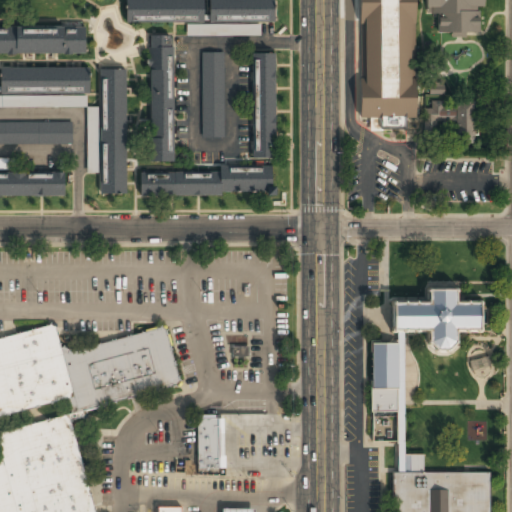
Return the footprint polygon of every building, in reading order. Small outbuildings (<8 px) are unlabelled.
[(129,0),(129,19),(204,19),(204,0),(129,0)] [(208,0),(208,22),(274,21),(274,0),(208,0)] [(362,0),(364,119),(371,119),(371,130),(406,130),(406,120),(416,120),(413,0),(424,0),(425,16),(436,16),(437,35),(483,34),(482,0),(362,0)] [(0,28),(0,54),(85,54),(85,28),(0,28)] [(202,52),(200,137),(223,138),(224,53),(202,52)] [(172,53),(150,53),(150,162),(172,162),(172,53)] [(275,55),(254,55),(254,158),(275,158),(275,55)] [(89,92),(89,69),(0,70),(1,93),(89,92)] [(126,71),(100,71),(99,110),(89,110),(88,172),(101,172),(101,194),(125,195),(126,71)] [(0,108),(83,108),(83,98),(0,98),(0,108)] [(456,143),(476,143),(475,102),(455,102),(455,108),(446,108),(446,102),(424,102),(425,132),(455,131),(456,143)] [(72,125),(0,125),(0,144),(72,144),(72,125)] [(220,172),(140,173),(141,195),(273,193),(272,166),(220,166),(220,172)] [(65,173),(0,173),(0,196),(65,196),(65,173)] [(456,304),(456,291),(430,291),(430,303),(395,303),(395,331),(396,331),(403,331),(430,331),(430,343),(437,350),(448,350),(457,342),(457,330),(480,330),(480,304),(456,304)] [(0,511),(0,337),(56,323),(65,353),(167,326),(182,383),(80,411),(76,398),(0,418),(0,464),(6,463),(0,443),(0,432),(71,413),(97,511),(0,511)] [(396,331),(396,344),(397,411),(397,472),(404,472),(404,455),(403,331),(396,331)] [(396,344),(372,344),(373,388),(370,388),(370,411),(397,411),(396,344)] [(247,346),(231,347),(231,358),(248,357),(247,346)] [(197,471),(220,471),(220,420),(197,420),(197,471)] [(392,511),(488,511),(488,473),(422,473),(422,455),(404,455),(404,472),(397,472),(392,472),(392,511)]
